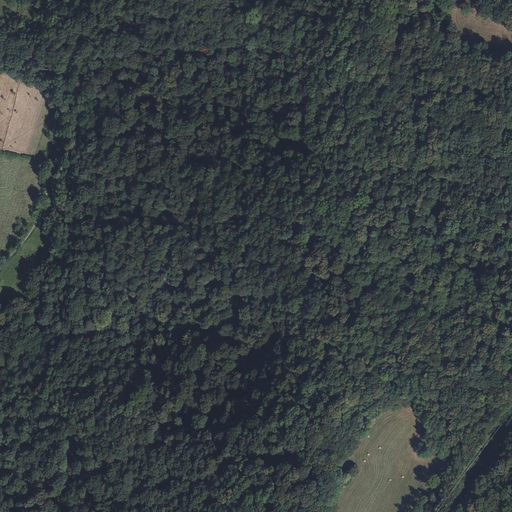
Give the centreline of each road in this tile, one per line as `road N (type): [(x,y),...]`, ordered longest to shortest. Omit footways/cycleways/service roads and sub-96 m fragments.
road 1 (track): [(84,118),(70,196),(68,313)]
road 2 (track): [(0,270),(31,232),(84,118)]
